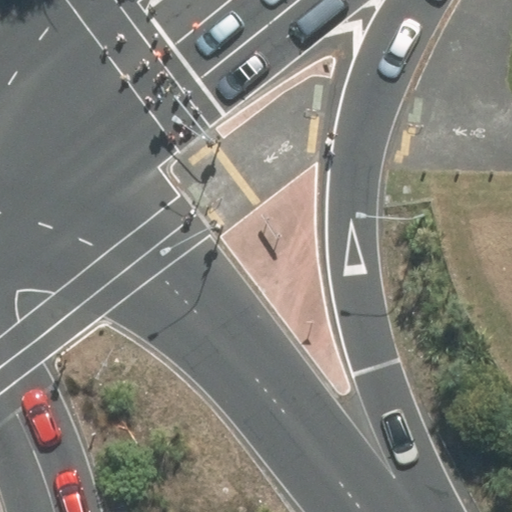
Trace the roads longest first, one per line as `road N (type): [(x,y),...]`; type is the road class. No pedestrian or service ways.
road 1 (motorway): [(408,0),(357,126),(353,196),(359,285),(378,368),(435,511)]
road 2 (motorway): [(96,160),(372,511)]
road 3 (primary): [(286,0),(96,160)]
road 4 (motorway): [(51,511),(20,412),(0,378)]
road 5 (unclassified): [(10,51),(96,160)]
road 6 (primary): [(96,160),(0,241)]
